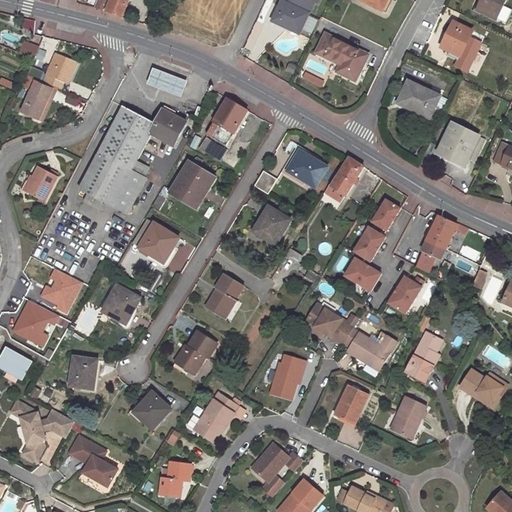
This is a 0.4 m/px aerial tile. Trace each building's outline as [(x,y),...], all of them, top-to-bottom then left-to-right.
[(98,0),(95,7),(104,10),(108,0),(98,0)] [(111,0),(107,11),(109,12),(122,17),(129,0),(111,0)] [(282,1),(273,21),(300,34),(315,0),(287,0),(287,3),(282,1)] [(360,0),(383,11),(387,0),(360,0)] [(482,0),(477,10),(496,19),(504,3),(505,0),(482,0)] [(449,32),(440,51),(458,60),(473,30),(455,22),(449,32)] [(439,50),(440,51),(449,32),(445,31),(439,44),(438,46),(438,48),(439,49),(439,50)] [(369,55),(325,34),(316,52),(340,64),(337,71),(356,81),(369,55)] [(39,46),(25,40),(20,53),(34,58),(39,46)] [(54,86),(58,89),(60,89),(63,82),(64,82),(65,79),(69,80),(77,63),(56,53),(43,82),(54,86)] [(152,67),(146,83),(179,96),(186,81),(152,67)] [(323,80),(304,71),(302,75),(321,84),(323,80)] [(43,82),(37,79),(22,113),(39,120),(54,86),(43,82)] [(441,96),(409,81),(398,103),(430,119),(441,96)] [(43,122),(58,89),(54,86),(39,120),(43,122)] [(228,99),(206,135),(227,146),(248,111),(228,99)] [(79,189),(88,194),(104,202),(127,214),(147,178),(132,170),(151,134),(175,146),(187,123),(174,116),(176,111),(165,106),(155,124),(123,107),(79,189)] [(495,130),(497,131),(504,118),(501,117),(495,130)] [(437,153),(454,162),(456,157),(469,163),(470,160),(474,163),(485,139),(452,123),(437,153)] [(206,139),(200,149),(221,161),(227,152),(206,139)] [(494,161),(502,164),(509,146),(502,143),(494,161)] [(511,146),(509,146),(502,164),(511,168),(511,146)] [(302,147),(288,170),(316,187),(327,167),(319,162),(321,159),(302,147)] [(332,186),(345,195),(346,195),(364,166),(350,157),(332,186)] [(456,157),(454,162),(466,168),(469,163),(456,157)] [(197,209),(203,199),(199,196),(213,175),(190,161),(171,192),(197,209)] [(38,166),(33,177),(35,178),(27,192),(45,202),(58,176),(38,166)] [(277,178),(264,170),(255,185),(268,193),(277,178)] [(199,196),(203,199),(216,178),(213,175),(199,196)] [(35,178),(33,177),(31,176),(23,190),(27,192),(35,178)] [(329,185),(326,190),(342,200),(345,195),(332,186),(329,185)] [(158,196),(152,205),(160,210),(169,195),(162,191),(159,196),(158,196)] [(104,202),(88,194),(84,201),(100,210),(104,202)] [(372,221),(387,230),(395,217),(401,208),(386,199),(372,221)] [(270,206),(255,231),(276,244),(291,220),(270,206)] [(441,258),(457,224),(440,216),(423,250),(425,251),(436,256),(441,258)] [(154,223),(140,247),(164,263),(179,238),(154,223)] [(386,237),(369,226),(354,251),(370,261),(379,247),(386,237)] [(289,248),(285,255),(298,263),(302,256),(289,248)] [(436,256),(425,251),(417,267),(428,273),(436,256)] [(373,269),(355,257),(344,275),(370,291),(381,273),(373,269)] [(308,271),(305,276),(314,282),(317,277),(308,271)] [(486,275),(479,272),(476,278),(480,280),(477,288),(481,290),(484,283),(483,283),(486,275)] [(233,299),(235,300),(244,286),(225,274),(216,289),(217,290),(207,307),(222,317),(233,299)] [(422,287),(406,277),(402,282),(389,303),(406,313),(422,287)] [(511,281),(503,302),(511,305),(511,281)] [(117,286),(104,311),(127,324),(141,298),(117,286)] [(367,306),(354,297),(352,301),(365,310),(367,306)] [(237,301),(235,300),(233,299),(222,317),(226,320),(237,301)] [(319,329),(344,343),(352,331),(355,326),(347,321),(318,303),(307,321),(319,329)] [(347,321),(355,326),(359,319),(352,314),(347,321)] [(429,318),(424,316),(418,328),(423,331),(429,318)] [(317,332),(319,329),(307,321),(305,324),(317,332)] [(352,331),(344,343),(350,347),(358,335),(352,331)] [(187,345),(177,361),(196,373),(205,358),(207,359),(217,344),(198,332),(189,346),(187,345)] [(382,347),(388,336),(382,332),(375,343),(382,347)] [(436,353),(443,340),(426,332),(406,372),(426,382),(434,365),(431,364),(436,353)] [(358,335),(350,347),(348,351),(367,363),(379,371),(398,342),(388,336),(382,347),(375,343),(359,333),(358,335)] [(6,345),(0,354),(0,366),(22,379),(33,360),(6,345)] [(431,364),(434,365),(439,355),(436,353),(431,364)] [(285,355),(282,364),(304,370),(306,361),(285,355)] [(74,357),(70,386),(94,389),(98,360),(74,357)] [(298,378),(301,379),(304,370),(282,364),(280,363),(271,393),(292,400),(297,383),(298,378)] [(379,371),(367,363),(363,369),(376,377),(379,371)] [(486,397),(484,400),(495,407),(509,386),(489,373),(486,379),(472,369),(460,387),(475,397),(476,395),(478,392),(486,397)] [(350,385),(342,401),(346,403),(340,415),(339,418),(355,425),(369,394),(350,385)] [(33,387),(28,395),(35,399),(39,390),(33,387)] [(153,430),(160,422),(164,417),(172,410),(153,392),(134,412),(153,430)] [(476,395),(484,400),(486,397),(478,392),(476,395)] [(212,442),(217,435),(219,430),(221,431),(223,432),(234,415),(240,407),(238,406),(232,402),(219,393),(202,419),(194,430),(212,442)] [(391,429),(409,437),(417,421),(419,422),(427,407),(406,397),(391,429)] [(232,402),(238,406),(241,402),(235,398),(232,402)] [(346,403),(342,401),(340,400),(334,412),(340,415),(346,403)] [(75,421),(53,409),(48,419),(41,421),(38,412),(18,401),(11,412),(21,417),(23,427),(25,426),(28,435),(26,435),(28,444),(23,453),(36,461),(45,446),(43,440),(41,431),(43,430),(51,428),(66,437),(75,421)] [(240,407),(234,415),(240,419),(246,411),(240,407)] [(194,430),(202,419),(195,414),(186,428),(192,432),(194,430)] [(417,421),(409,437),(411,438),(419,422),(417,421)] [(23,427),(18,428),(20,437),(26,435),(28,435),(25,426),(23,427)] [(181,434),(175,430),(168,442),(174,446),(181,434)] [(106,452),(79,436),(71,451),(90,461),(88,464),(83,473),(108,487),(118,470),(101,460),(106,452)] [(294,472),(303,461),(293,452),(289,456),(274,443),(260,459),(264,462),(256,471),(268,481),(262,488),(273,497),(285,483),(276,474),(285,464),(294,472)] [(90,461),(71,451),(69,454),(88,464),(90,461)] [(252,468),(256,471),(264,462),(260,459),(252,468)] [(162,477),(160,494),(180,497),(183,481),(189,482),(192,464),(172,461),(169,477),(162,477)] [(295,496),(281,511),(309,511),(323,496),(304,480),(293,494),(295,496)] [(360,510),(363,511),(380,511),(386,501),(376,496),(375,500),(366,496),(367,494),(352,488),(345,503),(360,510)] [(511,511),(511,501),(501,492),(487,507),(492,511),(511,511)] [(278,511),(279,511),(281,511),(295,496),(293,494),(278,511)]
